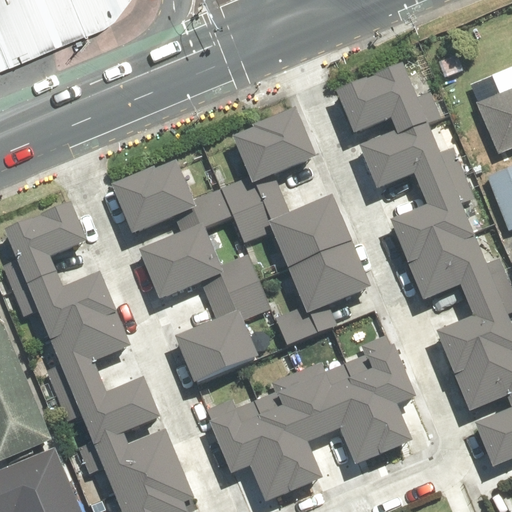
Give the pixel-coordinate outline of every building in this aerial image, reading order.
[(0,0),(0,74),(111,29),(132,0),(131,0),(0,0)] [(390,117),(397,133),(428,120),(442,115),(433,92),(419,98),(406,64),(339,90),(355,131),(390,117)] [(511,92),(480,106),(501,154),(511,149),(511,92)] [(222,180),(234,209),(283,188),(276,170),(315,154),(297,109),(235,134),(249,169),(222,180)] [(415,172),(423,190),(466,173),(455,147),(441,152),(428,120),(397,133),(360,147),(376,187),(415,172)] [(176,157),(112,184),(133,235),(176,217),(179,224),(227,204),(220,188),(194,198),(176,157)] [(511,172),(492,180),(511,233),(511,172)] [(392,218),(408,259),(474,233),(461,202),(475,197),(466,173),(423,190),(428,204),(392,218)] [(271,225),(289,268),(351,242),(331,193),(292,209),(283,188),(234,209),(245,236),(271,225)] [(14,288),(56,271),(50,256),(87,242),(71,203),(6,230),(18,259),(5,265),(14,288)] [(227,204),(179,224),(182,231),(140,249),(160,297),(199,281),(208,301),(258,281),(247,254),(221,264),(206,227),(232,216),(227,204)] [(462,285),(468,301),(511,283),(511,282),(502,258),(486,265),(474,233),(408,259),(424,300),(462,285)] [(351,242),(289,268),(304,305),(277,317),(289,345),(336,325),(329,307),(371,289),(351,242)] [(39,311),(51,341),(116,314),(99,273),(63,287),(56,271),(14,288),(26,316),(39,311)] [(270,309),(258,281),(208,301),(216,320),(177,336),(196,381),(257,355),(243,320),(270,309)] [(439,329),(456,372),(511,348),(511,325),(508,315),(511,312),(511,283),(468,301),(474,315),(439,329)] [(51,444),(0,313),(0,448),(5,462),(51,444)] [(58,394),(101,376),(95,361),(130,347),(116,314),(51,341),(60,363),(48,369),(58,394)] [(367,355),(345,364),(381,453),(413,440),(398,405),(416,398),(395,344),(391,345),(387,336),(363,346),(367,355)] [(510,408),(511,406),(511,348),(456,372),(471,409),(505,395),(510,408)] [(322,363),(299,372),(325,435),(341,429),(355,463),(381,453),(345,364),(326,372),(322,363)] [(277,392),(254,401),(291,492),(324,479),(309,442),(325,435),(299,372),(273,382),(277,392)] [(81,413),(93,442),(123,430),(156,417),(140,379),(108,392),(101,376),(58,394),(68,418),(81,413)] [(226,401),(205,409),(230,473),(251,465),(266,502),(291,492),(254,401),(230,411),(226,401)] [(511,406),(510,408),(474,422),(492,468),(511,460),(511,406)] [(115,493),(181,466),(165,429),(128,444),(123,430),(93,442),(79,447),(89,473),(104,467),(115,493)] [(0,511),(79,511),(60,454),(0,473),(0,511)] [(187,511),(183,503),(194,498),(181,466),(115,493),(122,511),(187,511)]
